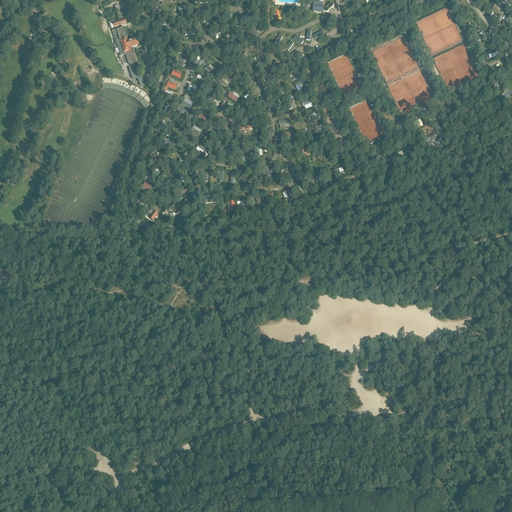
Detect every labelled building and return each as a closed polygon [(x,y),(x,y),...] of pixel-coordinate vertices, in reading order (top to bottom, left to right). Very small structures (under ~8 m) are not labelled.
[(460,7),(456,0),(452,0),(457,8),(460,7)] [(502,7),(504,10),(503,11),(506,15),(511,8),(511,3),(509,0),(502,0),(497,5),(500,8),(502,7)] [(334,7),(334,4),(330,3),(329,6),(326,8),(325,8),(324,13),(328,13),(334,7)] [(119,21),(113,23),(114,28),(121,25),(121,26),(126,24),(124,19),(123,19),(123,17),(130,15),(128,8),(121,11),(119,5),(115,7),(119,20),(119,21)] [(119,39),(115,40),(121,56),(125,55),(128,65),(129,64),(130,66),(130,67),(136,65),(139,64),(134,50),(133,50),(132,47),(138,45),(136,39),(128,42),(123,28),(116,30),(119,39)] [(316,40),(324,35),(322,31),(314,36),(316,40)] [(278,46),(283,38),(279,35),(274,44),(278,46)] [(301,45),(304,42),(296,36),(293,40),(301,45)] [(215,45),(211,41),(206,47),(210,50),(215,45)] [(288,52),(294,44),(291,42),(285,49),(288,52)] [(229,53),(240,51),(238,44),(227,47),(229,53)] [(334,49),(331,45),(322,52),(325,55),(334,49)] [(313,61),(320,55),(318,52),(310,57),(313,61)] [(262,68),(267,65),(261,55),(257,58),(262,68)] [(185,62),(175,58),(173,64),(183,68),(185,62)] [(195,67),(198,70),(204,63),(200,60),(195,67)] [(278,73),(288,67),(285,63),(275,69),(278,73)] [(129,68),(133,80),(138,78),(141,87),(147,85),(144,76),(140,78),(136,66),(129,68)] [(213,77),(216,74),(207,66),(204,70),(213,77)] [(171,76),(180,79),(182,75),(173,71),(171,76)] [(249,85),(252,82),(245,75),(242,78),(249,85)] [(267,89),(277,83),(275,79),(265,85),(267,89)] [(166,87),(175,91),(177,86),(168,82),(166,87)] [(192,96),(197,87),(194,85),(188,94),(192,96)] [(171,101),(173,97),(164,93),(162,97),(171,101)] [(236,103),(238,100),(230,94),(227,97),(236,103)] [(289,111),(293,109),(289,98),(284,100),(289,111)] [(304,107),(314,103),(313,99),(302,103),(304,107)] [(192,107),(182,102),(181,105),(190,110),(192,107)] [(231,112),(233,109),(223,103),(221,106),(231,112)] [(162,115),(168,106),(165,104),(159,112),(162,115)] [(187,116),(189,113),(179,108),(177,111),(187,116)] [(308,117),(318,113),(317,108),(306,113),(308,117)] [(220,123),(222,120),(214,115),(212,118),(220,123)] [(208,124),(210,120),(199,116),(198,120),(208,124)] [(426,141),(426,143),(427,143),(431,150),(434,149),(432,144),(439,141),(441,140),(441,139),(447,136),(441,122),(437,124),(434,125),(436,130),(435,134),(428,138),(425,136),(423,140),(426,141)] [(192,129),(201,134),(203,131),(194,126),(192,129)] [(218,156),(226,146),(222,143),(215,153),(218,156)] [(205,154),(208,150),(199,144),(197,148),(205,154)] [(405,157),(415,152),(413,146),(403,151),(405,157)] [(223,159),(228,161),(231,149),(226,148),(223,159)] [(141,188),(151,192),(153,187),(144,182),(141,188)] [(182,202),(188,209),(192,206),(186,199),(182,202)] [(169,209),(176,218),(180,214),(174,205),(169,209)] [(152,223),(160,215),(156,210),(148,218),(152,223)]
